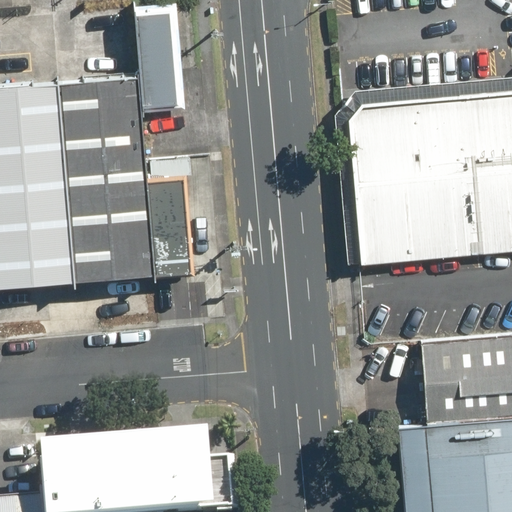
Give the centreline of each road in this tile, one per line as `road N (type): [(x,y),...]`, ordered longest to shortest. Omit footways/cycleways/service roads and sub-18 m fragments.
road 1 (secondary): [(261,0),(291,366)]
road 2 (residential): [(291,366),(0,387)]
road 3 (secondary): [(291,366),(305,511)]
